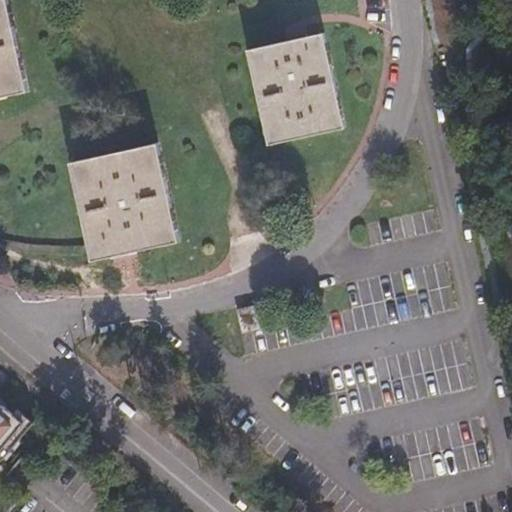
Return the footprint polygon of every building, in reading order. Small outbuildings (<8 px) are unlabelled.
[(0,0),(0,89),(31,82),(10,0),(0,0)] [(349,116),(328,21),(251,38),(273,134),(349,116)] [(186,231),(163,132),(76,153),(100,251),(186,231)] [(257,303),(236,309),(241,329),(262,324),(257,303)] [(0,461),(29,427),(0,403),(0,461)]
